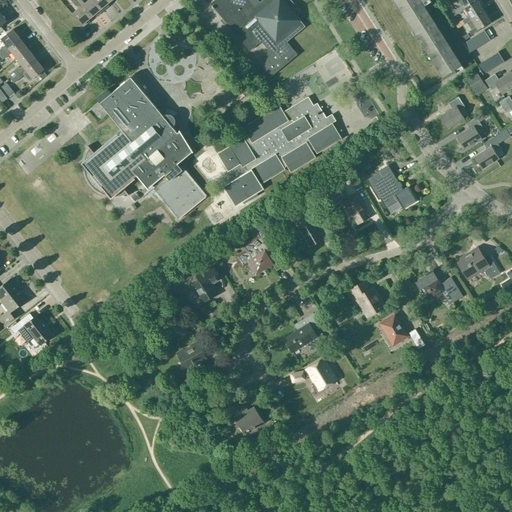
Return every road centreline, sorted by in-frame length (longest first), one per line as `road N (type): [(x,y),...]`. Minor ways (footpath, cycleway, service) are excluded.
road 1 (residential): [(242,356),(253,319),(269,301),(308,277),(420,240),(466,187)]
road 2 (unclassified): [(466,187),(428,152),(405,116),(397,71),(353,0)]
